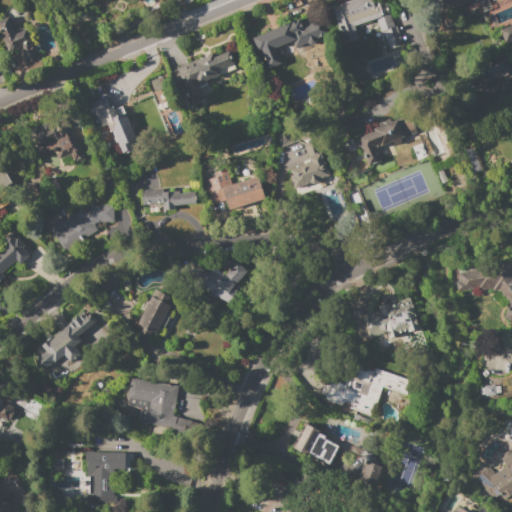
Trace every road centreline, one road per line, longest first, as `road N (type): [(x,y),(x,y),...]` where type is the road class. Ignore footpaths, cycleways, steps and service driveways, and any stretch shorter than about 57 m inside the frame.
road 1 (residential): [(361,268),(311,244),(132,246),(74,278),(0,342)]
road 2 (residential): [(361,268),(305,306),(266,349),(207,511)]
road 3 (residential): [(260,0),(0,102)]
road 4 (residential): [(511,205),(430,232),(361,268)]
